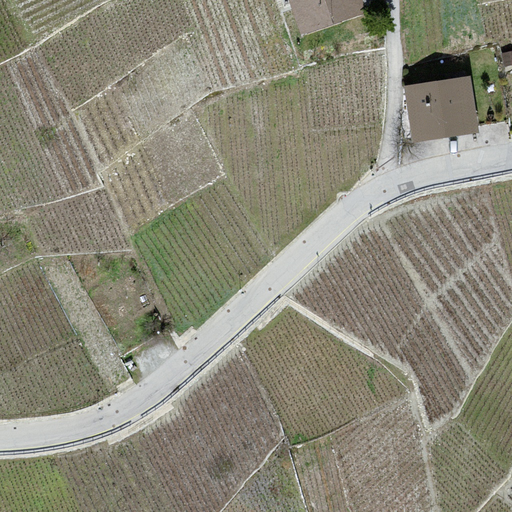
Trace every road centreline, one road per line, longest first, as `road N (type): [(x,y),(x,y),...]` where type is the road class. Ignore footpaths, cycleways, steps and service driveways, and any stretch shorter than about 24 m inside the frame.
road 1 (unclassified): [(511,156),(388,185),(154,389),(112,415),(68,430),(0,437)]
road 2 (track): [(391,0),(388,185)]
